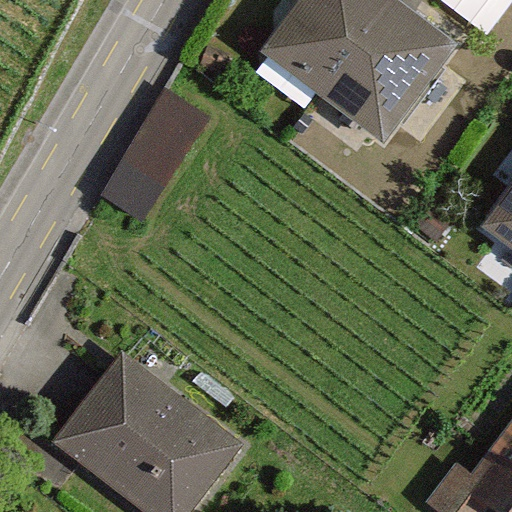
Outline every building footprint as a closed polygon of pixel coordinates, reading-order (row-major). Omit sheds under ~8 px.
[(394,0),(304,0),(265,52),(384,144),(458,49),(394,0)] [(511,0),(456,0),(494,27),(511,1),(511,0)] [(151,214),(214,110),(170,84),(107,187),(151,214)] [(511,189),(484,228),(511,248),(511,189)] [(122,354),(52,445),(140,511),(192,511),(243,446),(122,354)] [(480,511),(484,508),(489,511),(511,511),(511,428),(474,479),(452,463),(420,505),(429,511),(480,511)]
